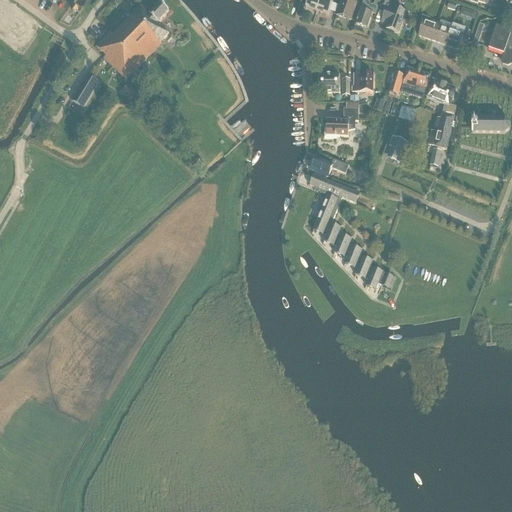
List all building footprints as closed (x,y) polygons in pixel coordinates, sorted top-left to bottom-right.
[(317,12),(320,0),(308,0),(305,8),(317,12)] [(320,0),(317,12),(328,16),(333,0),(320,0)] [(341,0),(336,16),(351,21),(357,4),(345,0),(341,0)] [(372,14),(375,15),(380,0),(371,0),(372,1),(369,0),(364,0),(356,24),(367,28),(372,14)] [(457,5),(449,2),(447,9),(455,11),(457,5)] [(162,44),(160,42),(169,34),(158,23),(169,12),(160,4),(149,15),(140,6),(113,34),(111,32),(96,47),(106,56),(104,59),(126,80),(162,44)] [(333,4),(330,12),(336,14),(339,6),(333,4)] [(386,8),(381,23),(387,26),(386,30),(398,34),(406,13),(394,9),(393,11),(386,8)] [(469,11),(462,9),(460,15),(467,17),(469,11)] [(419,36),(432,41),(437,25),(424,20),(419,36)] [(471,47),(476,48),(484,26),(479,24),(471,47)] [(451,30),(437,25),(432,41),(445,46),(451,30)] [(511,34),(511,31),(496,26),(488,49),(504,54),(501,61),(503,64),(508,66),(511,64),(511,60),(511,34)] [(458,50),(464,34),(451,30),(445,46),(458,50)] [(425,95),(431,76),(408,69),(402,88),(425,95)] [(394,74),(388,93),(398,96),(404,77),(394,74)] [(319,95),(340,95),(340,91),(343,91),(343,97),(350,97),(350,80),(343,80),(343,85),(340,85),(339,75),(319,75),(319,95)] [(360,92),(373,93),(373,76),(360,75),(360,76),(354,76),(354,87),(352,87),(352,93),(360,93),(360,92)] [(97,84),(86,77),(68,104),(79,111),(97,84)] [(456,90),(433,81),(433,82),(430,90),(427,99),(445,106),(442,116),(441,119),(438,119),(433,139),(436,139),(434,148),(447,150),(452,128),(455,129),(456,124),(453,123),(454,118),(453,118),(456,108),(450,106),(456,90)] [(377,100),(373,110),(381,113),(385,102),(377,100)] [(413,123),(416,111),(401,107),(398,119),(413,123)] [(355,122),(358,122),(359,110),(344,110),(343,118),(345,118),(345,121),(342,121),(342,123),(336,122),(336,121),(326,120),(326,129),(325,129),(324,138),(336,139),(336,136),(341,136),(341,137),(348,137),(348,132),(355,130),(355,122)] [(510,130),(510,125),(510,124),(506,120),(505,119),(505,120),(472,119),(472,124),(472,128),(472,133),(504,134),(505,134),(509,131),(510,130)] [(386,159),(399,165),(408,143),(390,136),(382,153),(388,155),(386,159)] [(431,162),(439,163),(441,152),(433,150),(431,162)] [(311,171),(316,173),(314,176),(326,181),(327,177),(328,178),(332,169),(345,175),(349,166),(333,160),(332,164),(316,157),(311,171)] [(326,181),(314,176),(310,186),(329,194),(342,199),(356,205),(360,195),(326,181)] [(321,208),(319,214),(320,214),(333,220),(342,199),(329,194),(328,197),(326,196),(324,202),(325,202),(323,208),(321,208)] [(313,232),(326,237),(331,225),(333,220),(320,214),(312,234),(313,232)] [(324,243),(337,248),(342,236),(338,235),(341,227),(341,226),(340,229),(331,225),(326,237),(323,245),(324,243)] [(342,234),(342,236),(337,248),(333,256),(334,256),(335,254),(347,259),(352,247),(349,246),(352,238),(351,240),(342,236),(343,234),(342,234)] [(353,245),(352,247),(347,259),(344,267),(345,265),(358,270),(363,258),(359,257),(363,249),(362,249),(361,251),(352,247),(353,245)] [(363,258),(358,270),(355,278),(356,276),(368,281),(373,269),(370,268),(373,260),(372,262),(363,258),(364,256),(363,258)] [(396,279),(373,269),(368,281),(366,287),(376,291),(377,287),(390,292),(396,279)]
